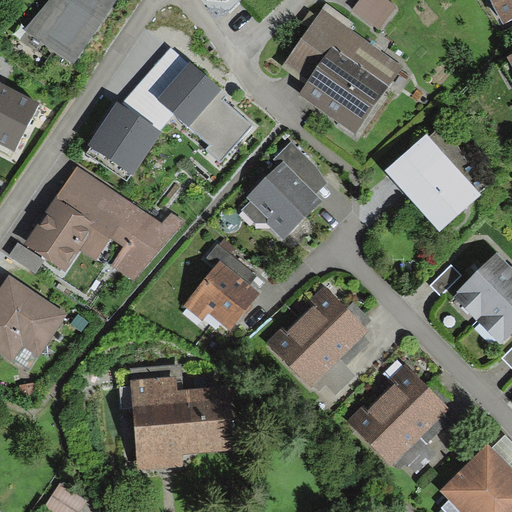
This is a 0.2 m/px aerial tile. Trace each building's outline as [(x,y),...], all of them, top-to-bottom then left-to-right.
[(71,66),(116,0),(50,0),(26,35),(71,66)] [(386,0),(360,0),(353,9),(379,30),(397,8),(386,0)] [(511,0),(488,0),(500,19),(511,13),(511,0)] [(406,68),(323,9),(283,65),(308,83),(298,97),(357,139),(406,68)] [(219,89),(193,67),(161,103),(210,146),(215,142),(228,153),(252,125),(215,93),(219,89)] [(0,85),(0,147),(17,156),(42,107),(0,85)] [(120,107),(92,148),(133,176),(161,134),(120,107)] [(486,192),(432,130),(384,172),(438,234),(486,192)] [(324,179),(293,149),(242,202),(284,243),(321,205),(309,194),(324,179)] [(75,168),(25,243),(69,271),(83,253),(95,261),(109,244),(124,253),(111,270),(133,286),(184,223),(170,213),(160,225),(75,168)] [(511,333),(511,268),(497,254),(453,300),(501,345),(511,333)] [(256,290),(219,261),(179,312),(197,326),(206,315),(224,330),(256,290)] [(0,362),(8,368),(22,349),(37,360),(69,315),(13,275),(0,293),(0,362)] [(305,391),(366,332),(324,289),(263,348),(305,391)] [(351,423),(393,464),(446,411),(405,371),(393,382),(398,387),(369,416),(364,411),(351,423)] [(176,377),(128,380),(135,478),(182,475),(181,459),(237,455),(233,394),(177,397),(176,377)] [(446,493),(464,511),(511,511),(511,475),(488,451),(446,493)] [(60,483),(46,506),(55,511),(81,511),(88,500),(60,483)]
